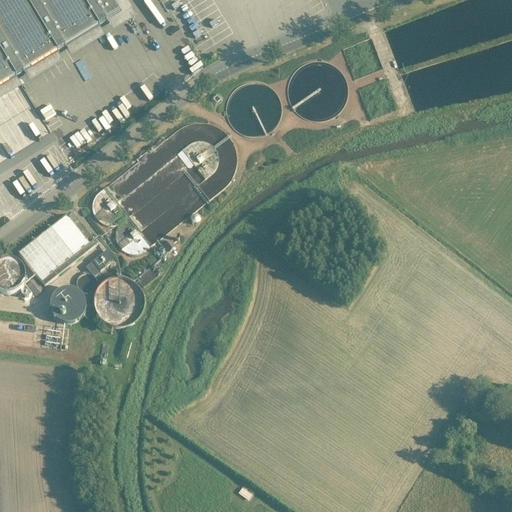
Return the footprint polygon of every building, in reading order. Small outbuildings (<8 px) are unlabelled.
[(0,0),(0,88),(121,14),(112,0),(0,0)] [(44,93),(40,85),(29,90),(33,98),(44,93)] [(204,155),(196,160),(200,167),(207,162),(206,162),(208,160),(204,155)] [(72,214),(19,257),(45,289),(98,246),(72,214)] [(171,242),(164,248),(169,254),(176,248),(171,242)] [(107,252),(93,263),(101,273),(114,262),(107,252)] [(25,283),(26,280),(25,277),(24,274),(23,271),(21,268),(18,266),(15,264),(12,264),(8,263),(6,264),(3,264),(0,265),(0,294),(0,295),(3,296),(6,297),(10,297),(13,296),(16,296),(19,294),(21,292),(23,290),(25,286),(25,283)] [(141,282),(139,283),(143,290),(144,289),(163,274),(156,265),(139,279),(141,282)] [(35,280),(26,286),(36,298),(44,292),(35,280)] [(89,311),(89,309),(89,306),(88,303),(86,299),(84,297),(82,295),(79,293),(75,292),(72,292),(68,293),(65,294),(63,295),(60,298),(58,300),(57,303),(56,306),(56,309),(56,311),(57,315),(59,318),(61,321),(63,322),(66,324),(70,325),(73,325),(76,325),(79,324),(82,322),(84,320),(87,318),(88,315),(89,311)] [(477,400),(473,411),(482,413),(485,403),(477,400)]
